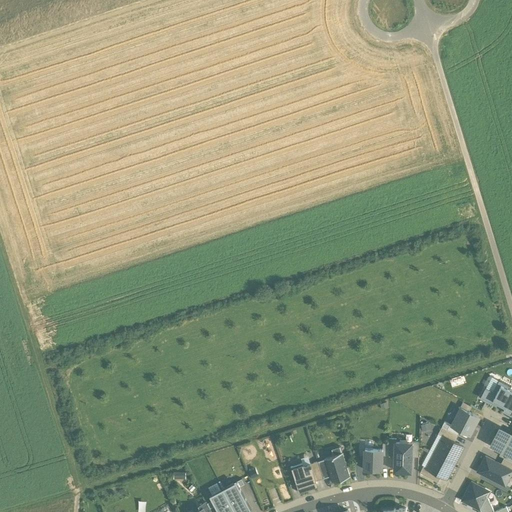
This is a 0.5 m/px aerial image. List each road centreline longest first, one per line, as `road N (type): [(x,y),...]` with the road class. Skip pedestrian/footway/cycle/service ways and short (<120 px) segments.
road 1 (track): [(511,353),(3,511)]
road 2 (track): [(420,0),(511,308)]
road 3 (track): [(0,233),(74,489)]
road 4 (track): [(474,0),(459,18),(398,38),(370,28),(363,0)]
